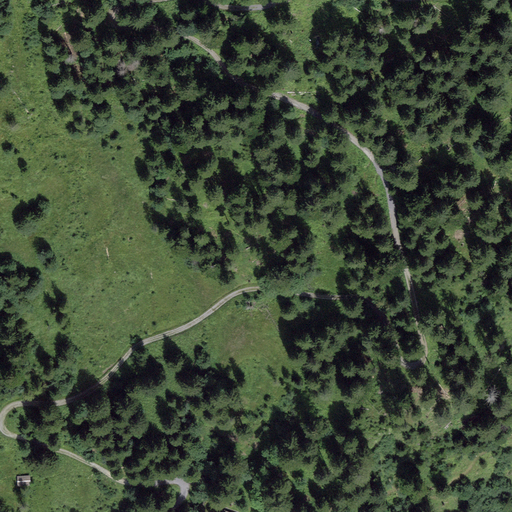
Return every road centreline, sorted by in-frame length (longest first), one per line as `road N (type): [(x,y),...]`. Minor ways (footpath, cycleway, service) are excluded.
road 1 (track): [(148,0),(113,9),(117,24),(195,40),(234,79),(307,106),(375,161),(424,359),(402,364),(393,333),(368,300),(246,288),(196,321),(136,345),(87,392),(15,403),(0,419)]
road 2 (track): [(0,426),(125,481),(188,483),(185,497),(159,511)]
